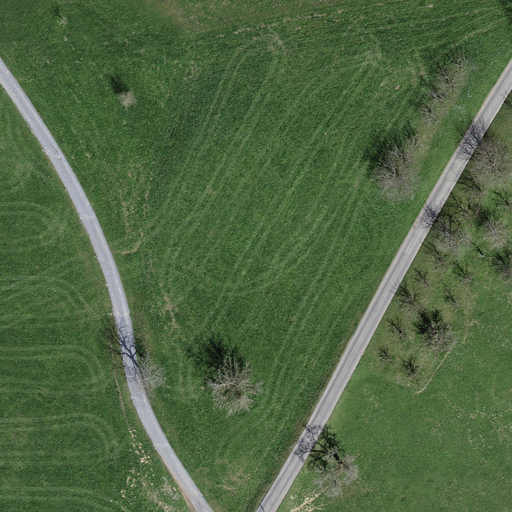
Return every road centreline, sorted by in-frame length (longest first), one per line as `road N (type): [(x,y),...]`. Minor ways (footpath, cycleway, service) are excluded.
road 1 (unclassified): [(267,511),(511,75)]
road 2 (track): [(208,511),(143,410),(102,248),(70,178),(0,68)]
